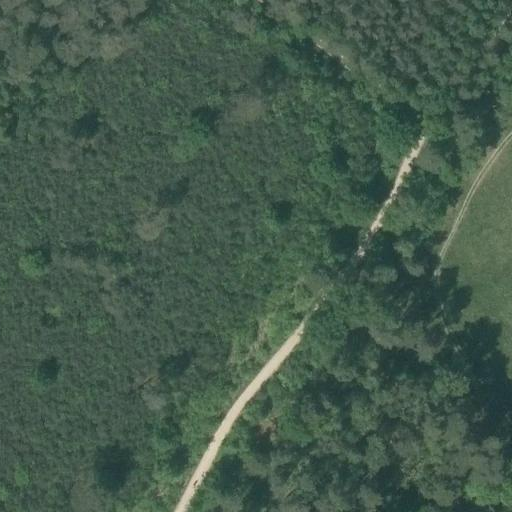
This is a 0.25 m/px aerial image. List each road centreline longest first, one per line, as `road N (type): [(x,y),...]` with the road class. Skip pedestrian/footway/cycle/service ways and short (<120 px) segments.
road 1 (track): [(511,21),(426,126),(253,375),(171,511)]
road 2 (track): [(426,126),(274,0)]
